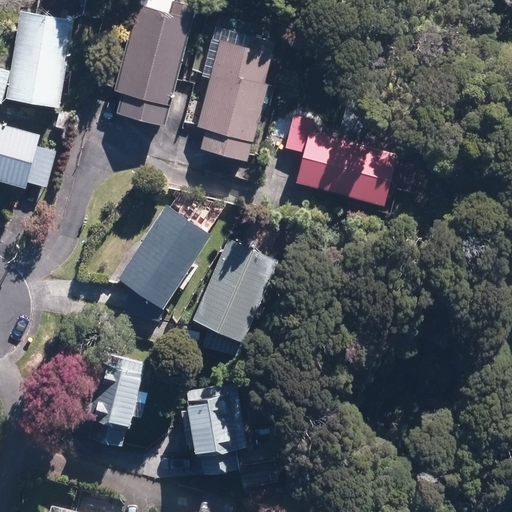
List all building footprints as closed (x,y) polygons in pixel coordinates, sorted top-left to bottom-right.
[(67,105),(77,15),(67,14),(68,0),(40,0),(39,12),(23,10),(14,99),(67,105)] [(169,122),(200,12),(179,7),(180,0),(149,0),(148,3),(142,2),(120,84),(129,86),(123,109),(169,122)] [(285,37),(219,22),(207,76),(212,77),(201,123),(211,126),(206,144),(257,156),(285,37)] [(14,65),(0,62),(0,98),(8,100),(14,65)] [(308,151),(301,179),(387,202),(401,149),(318,127),(320,118),(297,112),(288,145),(308,151)] [(32,180),(47,184),(56,148),(42,144),(45,130),(0,119),(0,177),(31,185),(32,180)] [(219,228),(167,198),(123,275),(174,305),(219,228)] [(249,338),(281,263),(231,241),(199,317),(249,338)] [(154,355),(119,351),(111,413),(146,417),(154,355)] [(239,378),(195,384),(206,468),(250,463),(239,378)]
